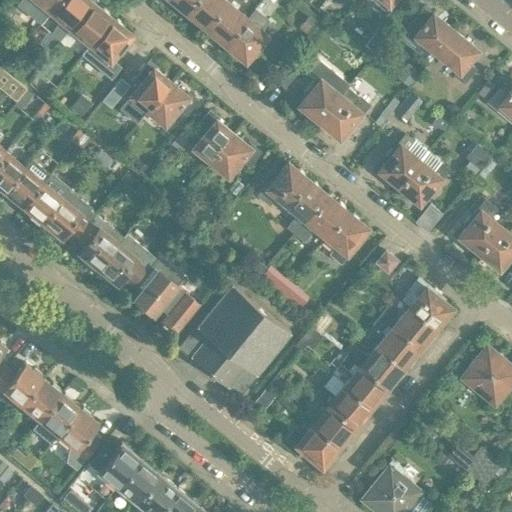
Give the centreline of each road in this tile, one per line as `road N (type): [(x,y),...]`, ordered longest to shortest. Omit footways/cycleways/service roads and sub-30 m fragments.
road 1 (residential): [(118,0),(485,307)]
road 2 (residential): [(318,502),(485,307)]
road 3 (residential): [(318,502),(139,350)]
road 4 (residential): [(139,350),(170,420),(282,511)]
road 5 (residential): [(139,350),(0,237)]
